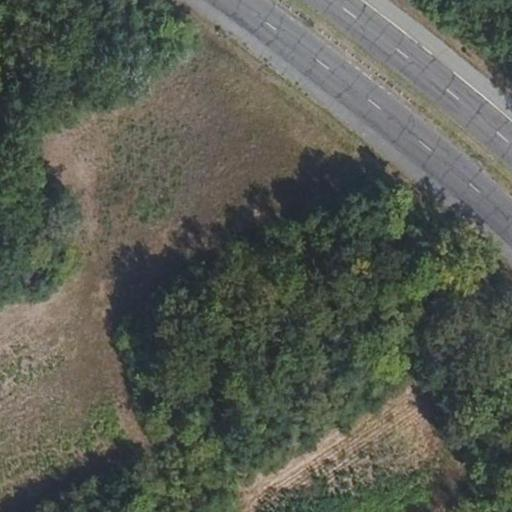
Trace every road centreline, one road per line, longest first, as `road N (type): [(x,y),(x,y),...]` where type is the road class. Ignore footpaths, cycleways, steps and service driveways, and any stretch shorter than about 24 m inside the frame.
road 1 (primary): [(234,0),(375,105),(511,223)]
road 2 (primary): [(511,145),(332,0)]
